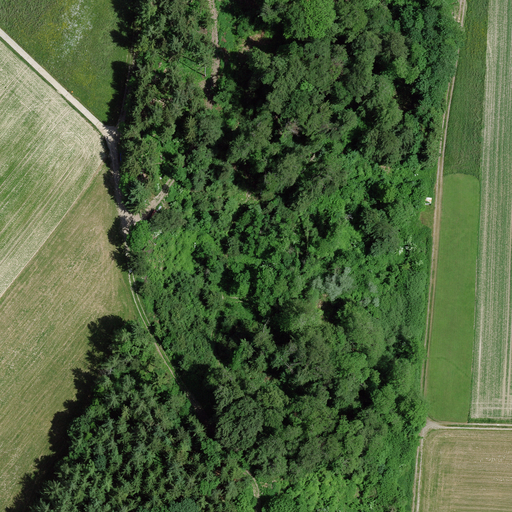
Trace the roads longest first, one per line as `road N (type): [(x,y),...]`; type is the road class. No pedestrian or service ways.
road 1 (track): [(145,0),(123,115),(111,132),(130,290),(209,424),(260,487),(261,511)]
road 2 (track): [(461,0),(416,511)]
road 3 (track): [(123,224),(149,207),(180,168),(203,118),(216,65),(212,0)]
road 4 (track): [(0,30),(111,132)]
road 5 (track): [(224,304),(212,336),(230,419),(216,431)]
